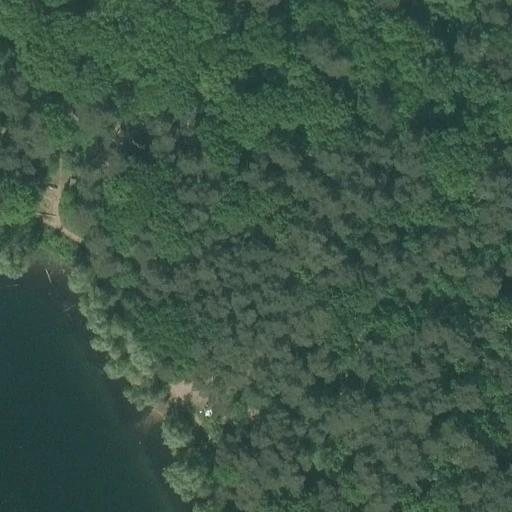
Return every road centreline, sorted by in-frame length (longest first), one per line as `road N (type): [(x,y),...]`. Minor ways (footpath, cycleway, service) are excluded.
road 1 (track): [(511,219),(316,336)]
road 2 (track): [(15,0),(69,110)]
